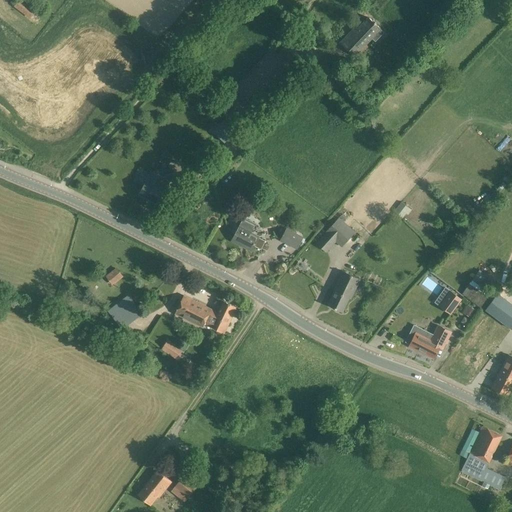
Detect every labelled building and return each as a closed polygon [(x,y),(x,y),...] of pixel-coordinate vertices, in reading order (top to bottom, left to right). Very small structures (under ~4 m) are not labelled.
[(30,19),(35,12),(19,0),(14,7),(30,19)] [(356,25),(341,41),(355,55),(372,38),(374,41),(384,31),(381,29),(368,17),(358,28),(356,25)] [(287,44),(283,48),(283,47),(277,53),(271,48),(235,86),(238,95),(237,96),(252,110),(298,61),(297,60),(300,57),(297,53),(297,52),(292,47),(292,48),(287,44)] [(222,109),(220,111),(226,116),(227,116),(227,117),(229,115),(232,112),(225,106),(222,109)] [(240,145),(251,138),(242,127),(232,136),(240,145)] [(145,180),(146,181),(139,194),(159,204),(166,191),(165,190),(170,182),(166,180),(167,179),(150,170),(145,180)] [(403,218),(410,209),(400,201),(393,210),(403,218)] [(240,225),(232,241),(251,251),(259,236),(251,232),(255,223),(240,216),(236,223),(240,225)] [(326,233),(317,243),(326,252),(336,241),(341,246),(355,232),(339,217),(326,232),(326,233)] [(282,237),(281,239),(297,248),(303,237),(286,229),(285,230),(282,237)] [(116,269),(106,277),(113,285),(122,277),(116,269)] [(328,305),(343,312),(349,298),(351,299),(361,279),(342,270),(332,290),(334,291),(328,305)] [(480,307),(491,292),(472,278),(461,294),(480,307)] [(457,295),(443,285),(435,295),(450,306),(457,295)] [(511,326),(511,305),(496,294),(484,310),(510,329),(511,326)] [(142,314),(135,305),(136,304),(128,295),(107,311),(115,320),(122,329),(142,314)] [(211,328),(211,327),(224,333),(237,307),(224,301),(219,312),(184,295),(174,314),(202,327),(204,324),(211,328)] [(414,325),(406,342),(410,344),(409,346),(433,358),(439,347),(442,348),(450,332),(451,332),(438,325),(438,326),(433,335),(414,325)] [(175,358),(182,349),(169,340),(162,349),(175,358)] [(511,356),(509,355),(503,366),(509,369),(505,377),(511,380),(511,356)] [(509,369),(503,366),(499,374),(500,374),(493,388),(507,396),(511,386),(511,380),(505,377),(509,369)] [(469,453),(461,471),(499,490),(505,477),(486,468),(489,463),(502,435),(482,426),(469,453)] [(511,447),(507,458),(506,458),(503,464),(510,467),(511,463),(511,447)] [(171,482),(157,470),(137,495),(150,505),(158,496),(159,497),(171,482)] [(184,475),(176,486),(189,497),(198,486),(184,475)]
